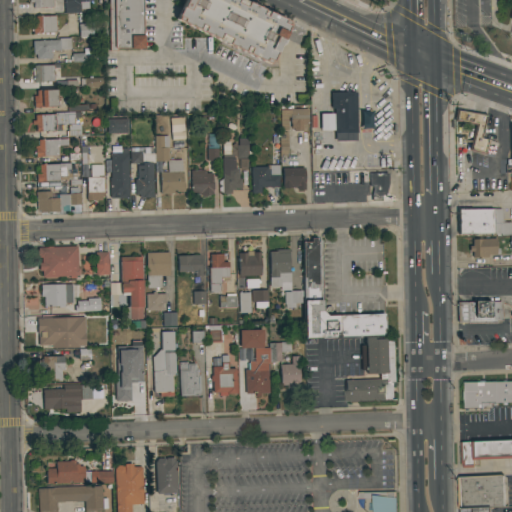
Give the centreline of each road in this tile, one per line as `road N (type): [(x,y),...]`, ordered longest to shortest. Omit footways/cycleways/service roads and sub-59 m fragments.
road 1 (residential): [(11,511),(3,0)]
road 2 (residential): [(10,439),(443,420)]
road 3 (residential): [(6,233),(437,218)]
road 4 (primary): [(408,52),(413,312)]
road 5 (primary): [(437,218),(435,63)]
road 6 (primary): [(415,364),(418,511)]
road 7 (primary): [(443,420),(439,275)]
